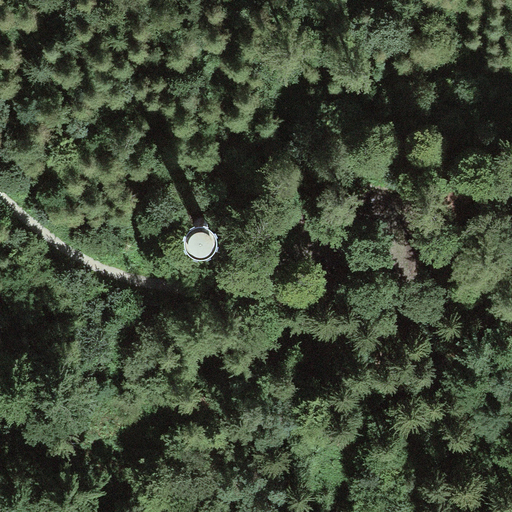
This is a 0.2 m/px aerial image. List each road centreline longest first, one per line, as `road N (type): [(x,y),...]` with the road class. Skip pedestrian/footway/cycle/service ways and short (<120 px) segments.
road 1 (track): [(0,193),(67,250),(143,283),(305,288)]
road 2 (track): [(305,288),(511,296)]
